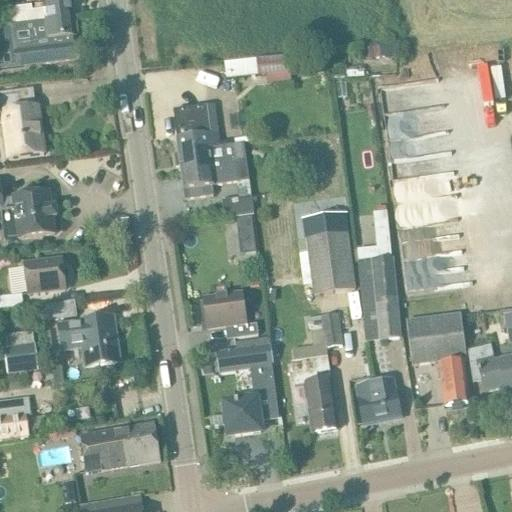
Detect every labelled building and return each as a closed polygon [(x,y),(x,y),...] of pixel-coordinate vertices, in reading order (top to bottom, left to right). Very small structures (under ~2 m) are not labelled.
[(11,28),(74,19),(71,0),(47,0),(49,10),(33,12),(32,7),(9,10),(11,28)] [(74,19),(11,28),(14,47),(19,46),(22,68),(86,60),(84,43),(74,45),(74,38),(77,38),(74,19)] [(386,48),(373,49),(375,64),(388,62),(386,48)] [(372,49),(362,50),(363,62),(374,61),(372,49)] [(257,61),(224,64),(226,81),(259,77),(257,61)] [(364,67),(345,69),(346,79),(365,78),(364,67)] [(346,83),(336,85),(338,100),(348,99),(346,83)] [(0,119),(4,119),(10,161),(44,156),(38,109),(15,112),(12,94),(0,95),(0,119)] [(182,175),(214,170),(213,163),(246,159),(244,144),(220,147),(218,134),(212,135),(209,108),(174,112),(179,156),(175,157),(177,169),(181,168),(182,175)] [(189,202),(214,198),(212,189),(216,188),(216,187),(240,184),(249,183),(246,159),(213,163),(214,170),(182,175),(184,192),(188,192),(189,202)] [(0,211),(4,242),(19,240),(19,241),(55,236),(53,219),(57,219),(56,209),(52,210),(50,194),(13,199),(14,200),(2,202),(0,189),(0,211)] [(251,199),(222,203),(224,221),(254,217),(251,199)] [(376,214),(373,215),(374,225),(388,224),(387,213),(376,214)] [(206,223),(205,215),(188,217),(189,226),(206,223)] [(295,224),(300,256),(309,255),(315,297),(355,292),(347,236),(345,236),(343,218),(295,224)] [(392,260),(358,264),(367,344),(401,340),(392,260)] [(28,296),(66,291),(62,261),(24,266),(28,296)] [(243,295),(203,301),(207,331),(233,327),(235,341),(259,338),(257,326),(247,327),(243,295)] [(0,299),(0,311),(23,308),(22,297),(0,299)] [(51,308),(53,323),(77,320),(75,304),(51,308)] [(461,315),(406,322),(412,369),(440,365),(445,408),(469,405),(464,361),(467,360),(461,315)] [(337,316),(321,318),(325,349),(341,347),(337,316)] [(93,324),(60,329),(64,353),(84,350),(87,369),(98,367),(99,367),(119,364),(113,321),(93,324)] [(2,338),(7,376),(38,372),(33,334),(2,338)] [(230,353),(216,355),(216,359),(219,376),(251,372),(255,402),(244,403),(224,406),(226,417),(227,427),(227,428),(229,428),(229,430),(233,433),(235,433),(236,438),(262,434),(260,422),(279,420),(277,400),(276,393),(269,348),(236,353),(230,353)] [(511,393),(511,359),(494,364),(493,357),(481,360),(479,351),(468,353),(473,384),(482,382),(485,394),(504,389),(506,395),(511,393)] [(328,358),(292,363),(295,388),(305,387),(312,436),(338,432),(328,358)] [(86,371),(67,374),(69,383),(87,380),(86,371)] [(361,401),(358,401),(363,426),(401,419),(394,382),(358,389),(361,401)] [(0,403),(0,444),(29,440),(26,422),(32,421),(29,400),(0,403)] [(81,438),(86,476),(161,463),(155,426),(81,438)] [(141,511),(140,499),(138,499),(140,507),(109,511),(141,511)]
